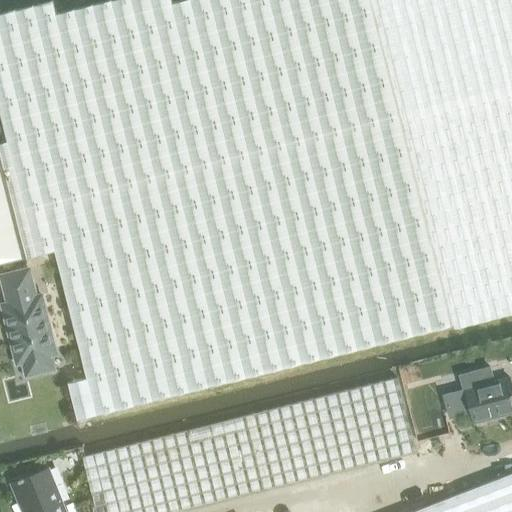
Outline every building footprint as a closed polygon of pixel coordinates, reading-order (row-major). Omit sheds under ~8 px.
[(54,0),(0,13),(0,98),(11,142),(1,144),(28,258),(55,251),(58,263),(83,365),(86,377),(71,381),(80,417),(454,325),(455,328),(511,313),(511,0),(182,0),(173,2),(172,0),(112,0),(57,14),(54,0)] [(0,264),(28,258),(1,144),(0,144),(0,264)] [(9,304),(2,306),(17,364),(27,361),(30,375),(50,370),(46,357),(56,354),(42,296),(36,298),(29,270),(2,277),(9,304)] [(463,388),(444,394),(450,417),(471,412),(474,422),(511,411),(511,377),(511,376),(495,380),(491,365),(459,373),(463,388)] [(104,492),(108,511),(174,511),(416,452),(397,378),(255,413),(83,456),(92,494),(104,492)] [(68,511),(51,466),(13,481),(21,502),(25,500),(29,511),(68,511)] [(511,511),(511,473),(501,478),(411,511),(511,511)]
